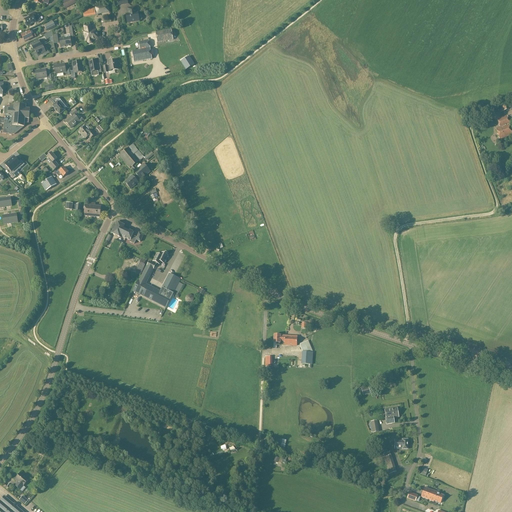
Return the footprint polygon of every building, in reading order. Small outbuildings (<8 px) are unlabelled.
[(108,5),(101,6),(103,14),(110,13),(108,5)] [(128,14),(126,15),(127,24),(140,22),(139,21),(141,20),(142,19),(141,16),(141,15),(138,15),(138,12),(137,13),(136,7),(127,8),(128,14)] [(95,8),(84,10),(85,17),(97,15),(95,8)] [(30,18),(25,20),(26,24),(25,24),(26,27),(27,26),(28,27),(35,23),(36,24),(41,22),(37,13),(35,15),(34,12),(29,15),(30,18)] [(48,25),(45,26),(47,32),(58,26),(56,21),(53,22),(52,21),(49,22),(50,23),(47,24),(48,25)] [(90,25),(84,26),(87,41),(87,42),(88,43),(89,44),(91,43),(91,42),(92,41),(91,40),(98,39),(96,30),(91,31),(90,25)] [(171,30),(155,33),(157,43),(166,42),(166,44),(173,43),(173,40),(171,30)] [(30,32),(22,36),(25,42),(33,38),(36,37),(34,34),(31,35),(30,32)] [(51,32),(44,35),(46,40),(50,38),(52,38),(51,32)] [(38,41),(30,45),(33,51),(34,51),(41,47),(44,45),(41,40),(38,41)] [(140,51),(132,52),(134,63),(152,60),(149,41),(139,43),(140,51)] [(41,47),(34,51),(37,56),(42,54),(48,51),(46,48),(44,50),(42,47),(41,47)] [(189,56),(181,62),(186,70),(194,65),(189,56)] [(106,66),(103,67),(104,74),(108,73),(110,73),(112,72),(113,71),(118,70),(116,60),(108,62),(109,66),(107,67),(106,66)] [(96,61),(89,62),(91,73),(98,72),(98,73),(101,73),(99,64),(96,64),(96,61)] [(73,71),(70,71),(71,78),(75,77),(74,74),(82,72),(80,62),(72,63),(73,71)] [(170,67),(172,74),(183,71),(181,63),(170,67)] [(64,64),(54,66),(55,75),(65,73),(66,76),(70,75),(68,69),(65,70),(64,64)] [(46,70),(35,72),(36,80),(47,78),(47,81),(51,81),(50,74),(46,75),(46,70)] [(55,98),(51,102),(54,105),(52,107),(59,115),(65,111),(68,108),(67,107),(63,109),(59,104),(63,101),(61,99),(60,98),(55,98)] [(119,101),(109,110),(113,113),(113,114),(122,105),(119,101)] [(511,108),(511,103),(499,106),(501,113),(511,109),(511,108)] [(0,123),(4,124),(3,134),(14,135),(23,127),(24,127),(24,123),(28,124),(30,109),(27,106),(24,105),(21,105),(16,105),(9,104),(9,107),(8,115),(8,116),(4,116),(4,120),(0,119),(0,123)] [(72,117),(66,122),(71,128),(79,122),(80,123),(83,120),(82,118),(78,121),(75,116),(78,114),(75,109),(69,114),(72,117)] [(500,128),(496,130),(500,140),(511,135),(511,134),(508,125),(510,124),(507,117),(497,120),(500,128)] [(82,130),(79,132),(85,139),(88,137),(90,139),(96,135),(92,130),(89,132),(85,127),(84,128),(83,126),(80,128),(82,130)] [(129,148),(119,156),(130,170),(130,169),(133,172),(133,173),(135,174),(132,176),(128,179),(125,183),(125,184),(126,186),(127,186),(130,189),(133,187),(135,185),(138,183),(140,180),(141,181),(143,179),(141,177),(136,171),(138,170),(137,169),(134,166),(140,161),(134,154),(132,156),(130,153),(132,151),(129,148)] [(139,160),(144,156),(137,148),(133,151),(139,160)] [(145,157),(144,158),(147,161),(154,155),(151,152),(145,157)] [(47,157),(46,159),(48,161),(46,162),(54,171),(59,167),(55,161),(57,160),(52,153),(47,157)] [(14,157),(10,161),(18,171),(24,165),(21,160),(18,162),(14,157)] [(10,161),(5,165),(11,173),(9,175),(13,179),(16,177),(14,174),(18,171),(10,161)] [(138,170),(136,171),(141,177),(143,179),(150,172),(143,164),(137,169),(138,170)] [(59,172),(56,174),(59,177),(61,175),(63,177),(69,173),(64,168),(59,172)] [(52,177),(42,184),(47,192),(57,185),(52,177)] [(32,178),(27,182),(30,186),(35,182),(32,178)] [(11,198),(0,199),(0,208),(12,207),(11,198)] [(85,205),(84,217),(100,218),(101,206),(95,206),(95,204),(90,203),(90,205),(85,205)] [(17,214),(2,216),(4,225),(18,223),(17,214)] [(115,226),(111,234),(121,238),(121,236),(127,239),(130,240),(130,242),(134,245),(136,240),(140,242),(144,235),(139,233),(137,238),(133,236),(134,232),(125,228),(126,226),(117,222),(115,226)] [(153,261),(152,263),(156,265),(157,263),(159,265),(161,262),(164,264),(168,256),(162,253),(161,257),(156,254),(153,261)] [(141,259),(137,268),(142,271),(145,265),(144,265),(146,261),(142,260),(141,259)] [(138,283),(133,292),(142,296),(148,285),(146,284),(147,281),(156,265),(152,263),(149,261),(141,278),(138,283)] [(142,296),(166,308),(171,297),(172,298),(173,294),(174,292),(176,293),(178,294),(179,294),(183,285),(179,283),(181,280),(169,274),(161,288),(162,289),(160,292),(148,285),(142,296)] [(274,335),(274,343),(276,343),(276,345),(279,346),(280,343),(280,342),(285,342),(285,346),(297,347),(297,337),(280,336),(280,335),(274,335)] [(308,341),(299,345),(302,352),(301,364),(306,365),(312,365),(313,353),(308,341)] [(397,409),(385,411),(386,419),(385,419),(386,425),(392,424),(392,419),(394,418),(399,418),(397,409)] [(376,420),(368,422),(371,433),(379,431),(376,420)] [(285,448),(286,439),(277,439),(277,448),(285,448)] [(394,440),(394,450),(402,450),(408,450),(408,440),(402,440),(394,440)] [(391,455),(383,458),(389,475),(397,472),(391,455)] [(275,457),(274,460),(279,462),(278,465),(280,466),(281,464),(282,465),(283,463),(285,464),(286,461),(275,457)] [(422,467),(419,473),(426,476),(428,470),(422,467)] [(18,482),(15,486),(16,487),(20,490),(23,486),(29,480),(25,476),(21,473),(15,480),(18,482)] [(425,488),(421,497),(428,500),(431,491),(425,488)] [(431,491),(428,500),(434,502),(434,501),(441,504),(443,496),(437,494),(438,493),(431,491)] [(409,493),(407,498),(415,501),(417,496),(409,493)] [(25,504),(28,500),(22,495),(19,499),(25,504)] [(0,511),(23,511),(5,497),(0,502),(0,511)]
